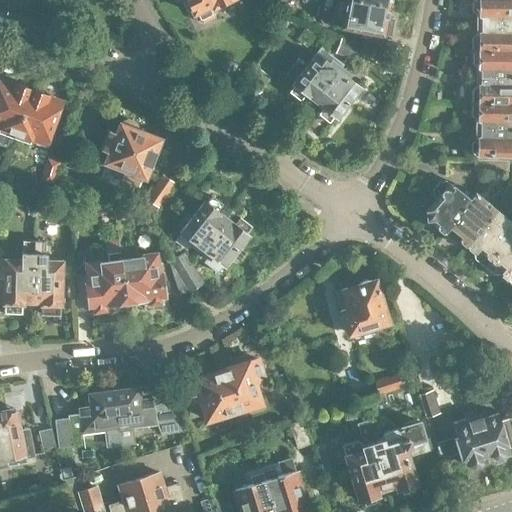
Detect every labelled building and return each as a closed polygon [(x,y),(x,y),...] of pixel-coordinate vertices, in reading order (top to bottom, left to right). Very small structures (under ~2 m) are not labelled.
[(187,0),(198,22),(203,24),(215,17),(217,13),(214,8),(229,0),(187,0)] [(388,6),(350,0),(335,0),(331,25),(342,26),(341,28),(363,32),(362,37),(376,39),(376,34),(383,36),(384,34),(390,35),(393,20),(386,18),(388,6)] [(477,24),(511,24),(511,0),(473,0),(472,1),(472,9),(477,14),(477,24)] [(511,24),(477,24),(477,34),(471,38),(471,49),(511,49),(511,24)] [(348,57),(354,42),(341,37),(335,53),(348,58),(348,57)] [(348,57),(348,58),(359,62),(365,46),(354,42),(348,57)] [(511,49),(471,49),(471,61),(476,67),(476,76),(511,76),(511,49)] [(315,98),(340,67),(332,61),(330,63),(317,53),(294,81),(297,83),(290,91),(301,100),(306,93),(307,94),(308,93),(315,98)] [(348,74),(340,67),(315,98),(323,105),(323,106),(324,107),(318,114),(329,122),(335,114),(337,116),(360,87),(347,76),(348,74)] [(471,90),(470,102),(511,102),(511,76),(476,76),(476,86),(471,90)] [(28,97),(30,91),(0,80),(0,134),(12,139),(15,133),(28,97)] [(30,91),(28,97),(15,133),(44,144),(59,102),(30,91)] [(511,102),(470,102),(470,114),(475,120),(475,128),(511,128),(511,102)] [(146,177),(160,138),(137,129),(134,121),(129,119),(121,123),(119,122),(116,131),(107,127),(98,149),(108,153),(105,161),(146,177)] [(511,128),(475,128),(475,138),(470,142),(470,150),(475,155),(511,155),(511,128)] [(54,185),(61,160),(47,157),(40,181),(54,185)] [(491,169),(490,160),(474,159),(474,169),(491,169)] [(490,160),(491,169),(506,169),(506,160),(490,160)] [(442,231),(470,198),(450,182),(449,184),(438,180),(432,187),(437,197),(424,212),(424,218),(425,217),(442,231)] [(165,198),(169,187),(154,182),(147,202),(159,207),(165,198)] [(46,206),(50,193),(42,190),(37,204),(46,206)] [(476,191),(470,198),(442,231),(452,240),(459,240),(466,246),(497,209),(476,191)] [(53,203),(67,207),(71,197),(57,192),(53,203)] [(201,250),(226,218),(217,211),(224,203),(213,194),(206,203),(205,202),(182,231),(195,241),(193,243),(201,250)] [(46,218),(49,206),(46,206),(37,204),(34,216),(46,218)] [(511,231),(511,221),(497,209),(466,246),(473,251),(474,258),(483,266),(511,231)] [(235,224),(226,218),(201,250),(199,254),(207,260),(205,263),(217,273),(247,234),(245,233),(251,225),(240,217),(235,224)] [(511,272),(511,231),(483,266),(492,273),(500,273),(507,279),(511,272)] [(32,303),(33,240),(22,240),(22,259),(0,258),(0,278),(3,278),(2,302),(5,303),(5,313),(22,313),(22,303),(32,303)] [(45,241),(33,240),(32,303),(41,303),(40,314),(57,314),(57,304),(60,304),(61,260),(44,260),(45,241)] [(131,243),(118,244),(126,299),(146,297),(146,302),(150,307),(159,305),(162,301),(161,295),(163,295),(160,274),(157,274),(154,254),(133,256),(131,243)] [(126,299),(118,244),(106,246),(107,260),(86,262),(89,283),(87,283),(89,305),(91,305),(91,309),(95,314),(104,313),(107,309),(106,302),(126,299)] [(177,271),(191,263),(185,252),(171,261),(177,271)] [(191,263),(177,271),(189,292),(203,283),(191,263)] [(371,280),(367,277),(360,279),(358,284),(337,290),(350,332),(351,332),(354,340),(368,336),(365,328),(388,321),(375,279),(371,280)] [(257,358),(220,369),(233,411),(261,403),(254,380),(263,377),(257,358)] [(233,411),(220,369),(184,380),(190,400),(199,397),(206,420),(233,411)] [(378,394),(384,393),(415,383),(412,373),(399,377),(398,373),(374,381),(378,394)] [(114,390),(120,446),(134,444),(132,425),(156,422),(162,433),(186,430),(182,402),(180,396),(152,406),(151,398),(140,399),(139,387),(114,390)] [(79,413),(81,431),(103,429),(105,447),(120,446),(114,390),(90,393),(91,405),(78,407),(79,413)] [(426,417),(440,412),(433,390),(419,394),(426,417)] [(359,400),(362,411),(387,403),(384,393),(378,394),(359,400)] [(349,415),(362,411),(359,400),(346,405),(349,415)] [(486,415),(484,410),(478,412),(479,414),(473,415),(471,410),(463,413),(465,418),(451,422),(464,464),(469,462),(472,465),(479,463),(480,461),(480,459),(486,457),(487,460),(490,460),(496,463),(504,460),(506,455),(510,454),(508,446),(511,444),(511,420),(511,416),(500,419),(498,411),(486,415)] [(0,412),(0,468),(10,467),(9,464),(24,461),(25,464),(35,462),(32,442),(29,429),(23,430),(22,422),(17,423),(15,412),(9,414),(8,411),(0,412)] [(69,417),(71,433),(81,431),(79,413),(69,414),(69,417)] [(73,445),(71,433),(69,417),(56,419),(59,447),(73,445)] [(365,420),(387,490),(398,487),(401,496),(416,492),(413,481),(415,480),(407,455),(428,449),(420,420),(384,431),(382,436),(383,438),(377,440),(375,433),(379,432),(374,417),(365,420)] [(312,445),(304,418),(290,423),(298,450),(312,445)] [(387,490),(365,420),(356,423),(361,436),(364,435),(367,442),(360,444),(357,440),(341,445),(358,499),(360,498),(363,509),(379,504),(376,493),(387,490)] [(239,429),(243,439),(254,435),(249,425),(239,429)] [(47,464),(58,460),(51,429),(39,432),(47,464)] [(232,443),(243,439),(239,429),(228,433),(232,443)] [(291,457),(261,466),(275,511),(309,511),(297,470),(295,470),(291,457)] [(275,511),(261,466),(231,476),(235,489),(234,490),(241,511),(275,511)] [(163,487),(158,471),(118,483),(123,499),(110,503),(107,501),(101,503),(95,485),(80,490),(86,511),(103,511),(111,509),(112,511),(189,511),(187,504),(184,504),(178,483),(163,487)] [(63,485),(58,508),(72,511),(82,508),(74,481),(63,485)] [(50,488),(45,511),(57,511),(58,508),(63,485),(50,488)] [(38,492),(33,511),(45,511),(50,488),(38,492)] [(33,511),(38,492),(25,496),(21,511),(33,511)] [(12,500),(9,511),(21,511),(25,496),(12,500)] [(0,503),(0,511),(9,511),(12,500),(0,503)]
